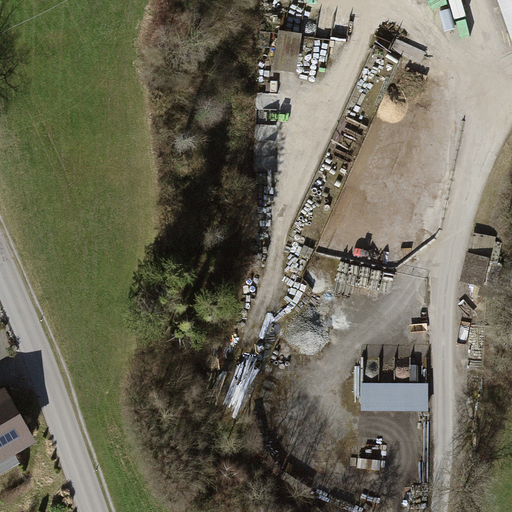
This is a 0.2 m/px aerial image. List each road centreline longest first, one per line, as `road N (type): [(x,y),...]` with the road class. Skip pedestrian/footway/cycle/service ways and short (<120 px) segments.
road 1 (track): [(252,305),(302,168),(369,27),(394,14),(419,17),(449,51),(456,183)]
road 2 (track): [(439,511),(456,183),(492,59),(472,0)]
road 3 (unclassified): [(0,262),(94,511)]
